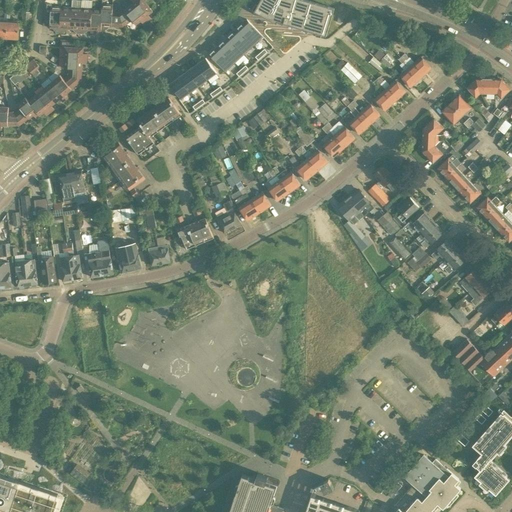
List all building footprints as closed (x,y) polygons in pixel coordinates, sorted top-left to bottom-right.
[(137,0),(132,4),(146,21),(150,18),(147,15),(151,11),(145,3),(148,0),(137,0)] [(283,23),(315,33),(316,33),(317,31),(322,32),(321,35),(326,36),(334,8),(327,6),(326,10),(294,0),(294,1),(291,0),(260,0),(258,5),(259,6),(256,12),(276,23),(278,21),(283,22),(283,23)] [(60,33),(61,7),(51,6),(51,4),(45,4),(44,21),(50,22),(49,28),(54,28),(56,30),(55,33),(60,33)] [(102,4),(102,9),(101,31),(105,31),(105,29),(107,27),(112,28),(112,27),(123,27),(119,15),(112,14),(113,5),(102,4)] [(125,10),(119,15),(123,27),(132,20),(135,24),(140,21),(143,24),(146,21),(132,4),(125,10)] [(72,8),(61,7),(60,33),(64,33),(64,31),(67,28),(70,29),(72,8)] [(82,8),(72,8),(70,29),(74,29),(76,32),(76,34),(80,34),(82,8)] [(92,9),(82,8),(80,34),(85,35),(85,32),(87,30),(90,30),(92,9)] [(102,9),(92,9),(90,30),(90,35),(95,35),(95,32),(97,31),(101,31),(102,9)] [(247,19),(237,28),(253,45),(263,36),(247,19)] [(19,23),(7,23),(6,38),(18,39),(19,29),(20,29),(20,24),(19,24),(19,23)] [(237,28),(228,37),(244,54),(253,45),(237,28)] [(228,37),(219,45),(234,63),(244,54),(228,37)] [(65,47),(64,58),(87,59),(87,54),(82,54),(83,48),(72,47),(72,41),(61,40),(60,46),(60,47),(65,47)] [(219,45),(209,54),(225,72),(234,63),(219,45)] [(379,49),(374,55),(379,60),(384,54),(379,49)] [(386,53),(379,61),(387,68),(394,60),(386,53)] [(404,53),(401,57),(420,77),(430,68),(420,57),(414,62),(410,57),(409,58),(404,53)] [(383,74),(387,69),(379,61),(373,57),(369,62),(383,74)] [(410,87),(420,77),(401,57),(398,59),(401,63),(399,65),(405,71),(400,76),(410,87)] [(86,64),(87,59),(64,58),(64,67),(64,68),(69,68),(69,73),(80,80),(82,63),(86,64)] [(206,58),(196,64),(207,79),(216,73),(206,58)] [(30,62),(36,68),(39,65),(34,59),(30,62)] [(341,60),(336,65),(341,70),(340,70),(349,78),(355,84),(362,76),(348,62),(346,64),(341,60)] [(196,64),(188,71),(199,86),(207,79),(196,64)] [(22,68),(27,75),(31,72),(26,65),(22,68)] [(188,71),(179,77),(190,92),(199,86),(188,71)] [(60,75),(52,82),(66,99),(69,96),(67,93),(79,81),(67,75),(63,79),(60,75)] [(18,82),(13,76),(10,79),(15,85),(18,82)] [(405,91),(395,80),(390,85),(385,80),(383,81),(379,76),(376,80),(395,101),(405,91)] [(170,84),(170,85),(173,88),(180,99),(181,99),(190,92),(179,77),(170,84)] [(349,78),(345,82),(351,88),(355,84),(349,78)] [(501,79),(476,79),(467,88),(475,97),(479,93),(497,93),(501,97),(510,89),(501,79)] [(385,110),(395,101),(376,80),(372,83),(377,87),(376,89),(380,93),(374,99),(385,110)] [(52,82),(44,88),(55,102),(59,98),(62,102),(66,99),(52,82)] [(44,88),(36,95),(50,112),(54,109),(51,105),(55,102),(44,88)] [(351,88),(346,92),(352,99),(357,94),(351,88)] [(36,95),(28,101),(40,115),(44,111),(46,115),(50,112),(36,95)] [(459,95),(450,103),(462,115),(470,107),(459,95)] [(40,115),(28,101),(26,97),(17,104),(21,108),(16,112),(20,125),(33,115),(36,118),(40,115)] [(154,143),(150,137),(181,115),(168,97),(162,102),(160,100),(158,102),(159,104),(146,113),(145,112),(142,113),(144,115),(137,120),(141,125),(135,130),(133,128),(131,130),(132,132),(125,136),(138,154),(154,143)] [(319,106),(310,97),(305,102),(313,111),(319,106)] [(316,108),(312,112),(325,126),(329,130),(332,127),(329,123),(325,118),(333,112),(325,103),(318,110),(316,108)] [(453,123),(462,115),(450,103),(442,111),(453,123)] [(369,104),(359,113),(369,124),(379,115),(369,104)] [(0,107),(0,129),(2,130),(2,125),(18,126),(14,113),(9,113),(9,108),(0,107)] [(354,117),(348,122),(359,134),(369,124),(359,113),(355,108),(351,111),(350,112),(354,117)] [(263,121),(268,117),(263,110),(258,114),(263,121)] [(306,146),(314,140),(293,113),(290,115),(293,118),(288,122),(306,146)] [(248,121),(253,128),(258,125),(253,117),(248,121)] [(479,118),(474,123),(472,125),(475,129),(478,132),(486,125),(479,118)] [(442,154),(435,146),(438,142),(441,141),(442,135),(435,135),(443,128),(434,119),(423,129),(423,135),(422,146),(422,151),(432,162),(442,154)] [(498,129),(504,134),(511,125),(505,120),(498,129)] [(332,127),(329,130),(343,147),(354,138),(339,121),(332,127)] [(246,130),(243,125),(231,131),(236,140),(249,134),(247,130),(246,130)] [(280,132),(276,127),(267,133),(272,138),(280,132)] [(329,130),(326,133),(327,135),(321,140),(324,143),(322,144),(333,156),(343,147),(329,130)] [(483,143),(477,137),(471,143),(467,147),(473,153),(476,150),(483,143)] [(114,145),(102,153),(102,157),(125,189),(127,187),(129,190),(145,179),(138,169),(140,168),(138,165),(136,167),(127,154),(128,153),(126,150),(125,151),(118,142),(114,145)] [(222,145),(212,149),(215,154),(217,159),(226,155),(222,145)] [(302,154),(306,158),(316,170),(327,161),(316,149),(315,150),(312,146),(306,151),(302,154)] [(447,177),(457,167),(462,163),(455,155),(452,155),(449,159),(438,168),(447,177)] [(316,170),(306,158),(300,164),(293,156),(289,160),(295,168),(306,179),(316,170)] [(498,174),(502,178),(505,175),(506,176),(511,170),(511,168),(508,164),(498,174)] [(373,174),(385,186),(386,184),(392,191),(397,186),(391,179),(394,177),(382,166),(373,174)] [(100,167),(90,169),(93,184),(103,182),(100,167)] [(464,176),(457,167),(447,177),(454,185),(464,176)] [(246,194),(247,193),(243,188),(244,187),(233,170),(228,172),(236,183),(235,184),(239,190),(242,194),(243,196),(246,194)] [(81,171),(70,173),(75,196),(86,193),(81,171)] [(299,184),(291,172),(280,179),(279,180),(288,192),(299,184)] [(75,196),(70,173),(59,175),(60,181),(55,182),(57,191),(62,190),(65,203),(76,201),(75,196)] [(213,186),(211,187),(217,198),(228,193),(227,192),(228,191),(224,181),(222,182),(218,174),(209,178),(213,186)] [(271,185),(268,188),(276,200),(277,200),(288,193),(288,192),(279,180),(280,179),(277,175),(276,174),(272,177),(268,180),(271,185)] [(505,175),(502,178),(496,184),(501,189),(510,180),(506,176),(505,175)] [(472,184),(464,176),(454,185),(462,194),(472,184)] [(383,207),(391,199),(381,189),(376,184),(368,191),(367,191),(383,207)] [(480,193),(472,184),(462,194),(470,202),(480,193)] [(354,224),(373,207),(369,202),(370,202),(359,189),(353,194),(351,194),(349,196),(349,197),(346,199),(345,199),(343,201),(343,203),(338,207),(349,219),(354,224)] [(261,192),(250,199),(259,213),(270,205),(261,192)] [(243,196),(242,194),(234,199),(239,207),(238,207),(247,220),(259,213),(250,199),(246,194),(243,196)] [(477,207),(485,215),(496,205),(500,201),(495,196),(491,200),(488,197),(477,207)] [(63,214),(63,210),(62,202),(54,203),(53,197),(46,198),(49,217),(57,215),(63,214)] [(393,218),(402,228),(406,225),(403,222),(419,207),(410,197),(399,208),(403,213),(399,217),(397,215),(393,218)] [(231,200),(222,204),(227,212),(216,218),(224,233),(241,224),(233,210),(234,209),(231,200)] [(76,208),(63,210),(63,214),(91,211),(90,201),(85,202),(85,204),(76,205),(76,208)] [(496,205),(485,215),(493,224),(504,214),(496,205)] [(30,206),(23,207),(24,218),(32,217),(30,206)] [(136,210),(135,207),(122,209),(124,218),(136,216),(136,210)] [(154,211),(153,207),(145,208),(149,228),(156,227),(154,211)] [(501,232),(511,222),(511,221),(511,214),(511,213),(508,210),(504,214),(493,224),(501,232)] [(21,225),(19,212),(12,213),(14,226),(21,225)] [(412,233),(417,229),(421,234),(433,223),(433,222),(433,220),(431,218),(429,218),(424,213),(414,223),(411,220),(406,225),(402,228),(395,235),(398,238),(408,229),(412,233)] [(180,236),(186,250),(196,245),(200,244),(205,242),(214,238),(205,218),(197,221),(196,219),(194,220),(194,222),(192,223),(179,228),(178,227),(176,228),(179,236),(180,236)] [(394,234),(400,228),(392,219),(383,227),(391,235),(393,233),(394,234)] [(511,238),(511,222),(501,232),(509,241),(511,238)] [(433,223),(421,234),(426,239),(421,243),(425,248),(430,243),(430,244),(442,232),(438,228),(438,226),(436,224),(435,224),(433,223)] [(79,225),(79,229),(81,240),(83,249),(88,249),(89,253),(88,253),(89,262),(88,262),(91,277),(113,273),(111,259),(110,259),(109,250),(108,238),(97,240),(98,244),(92,245),(91,235),(86,236),(86,231),(82,232),(82,225),(79,225)] [(356,244),(364,236),(357,227),(349,234),(356,244)] [(441,255),(445,260),(457,248),(448,238),(436,249),(436,250),(431,255),(435,260),(441,255)] [(170,262),(167,245),(155,247),(154,241),(148,242),(149,248),(151,265),(170,262)] [(0,244),(0,275),(2,288),(12,287),(10,273),(9,262),(4,263),(4,256),(11,256),(11,255),(10,247),(9,242),(3,243),(3,244),(0,244)] [(63,281),(72,279),(69,256),(68,251),(67,242),(62,242),(64,256),(60,257),(61,267),(63,281)] [(122,272),(141,267),(135,243),(116,247),(118,255),(122,272)] [(55,282),(52,256),(42,258),(41,251),(41,246),(37,246),(38,258),(40,258),(44,283),(55,282)] [(426,253),(420,246),(412,254),(418,261),(426,253)] [(466,258),(457,248),(445,260),(450,265),(445,270),(449,274),(454,269),(466,258)] [(78,254),(69,256),(72,279),(82,278),(80,264),(78,254)] [(395,266),(399,263),(394,257),(390,260),(395,266)] [(416,272),(421,267),(412,258),(407,262),(416,272)] [(34,259),(25,260),(28,285),(38,284),(36,270),(35,270),(34,259)] [(18,286),(28,285),(25,260),(15,261),(16,272),(18,286)] [(459,282),(468,292),(484,278),(475,268),(459,282)] [(449,281),(450,281),(442,289),(447,294),(454,286),(454,285),(461,279),(456,274),(449,281)] [(493,288),(484,278),(468,292),(474,298),(471,301),(474,305),(493,288)] [(421,295),(426,300),(434,293),(429,287),(421,295)] [(504,324),(511,317),(511,306),(511,307),(507,303),(495,314),(496,315),(492,320),(496,325),(501,321),(504,324)] [(463,313),(456,319),(463,326),(469,320),(463,313)] [(482,330),(490,323),(485,318),(477,326),(482,330)] [(471,372),(482,384),(486,379),(488,381),(511,358),(511,329),(511,331),(511,332),(503,341),(484,358),(467,339),(452,352),(471,372)] [(488,407),(486,405),(482,410),(488,416),(493,411),(488,407)] [(486,419),(480,413),(475,418),(476,419),(482,424),(486,419)] [(511,420),(511,421),(504,414),(476,445),(483,451),(481,453),(472,463),(480,470),(474,477),(495,495),(509,480),(489,462),(490,460),(492,459),(511,435),(511,420)] [(468,426),(467,425),(463,430),(469,436),(473,431),(468,426)] [(467,439),(460,433),(456,438),(465,446),(469,441),(467,439)] [(430,511),(437,504),(443,509),(457,493),(461,488),(455,484),(459,479),(435,459),(432,462),(423,454),(404,477),(413,484),(407,490),(392,508),(396,511),(395,511),(386,511),(379,509),(379,511),(375,511),(430,511)] [(70,472),(84,481),(86,477),(87,476),(89,473),(75,464),(72,469),(70,472)] [(282,511),(284,508),(271,504),(277,486),(266,482),(268,476),(258,473),(256,479),(242,474),(229,511),(282,511)] [(0,511),(53,511),(58,499),(0,479),(0,511)] [(333,489),(329,479),(319,484),(314,487),(312,493),(311,495),(315,496),(316,494),(317,490),(321,488),(324,493),(333,489)] [(388,495),(391,498),(402,486),(394,479),(388,486),(392,490),(388,495)] [(305,511),(359,511),(347,507),(346,509),(310,497),(305,511)]
